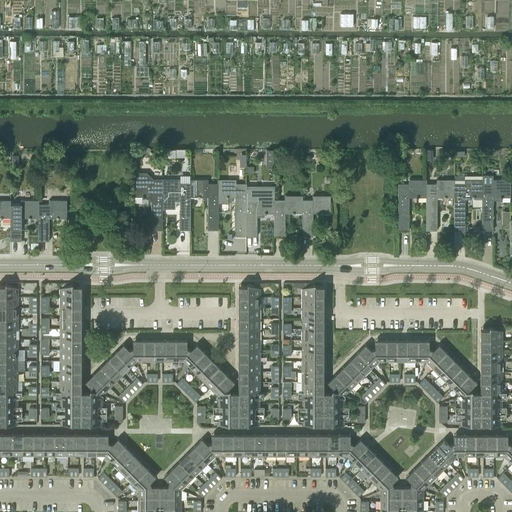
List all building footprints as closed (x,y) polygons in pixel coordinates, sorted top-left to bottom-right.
[(185,150),(163,150),(163,158),(175,158),(175,157),(185,157),(185,150)] [(134,172),(134,197),(144,197),(151,201),(151,212),(151,230),(162,230),(162,208),(162,179),(152,179),(146,172),(134,172)] [(162,179),(162,208),(175,208),(175,200),(179,200),(179,230),(190,230),(190,196),(190,183),(180,183),(180,179),(162,179)] [(218,202),(218,183),(208,183),(208,179),(190,179),(190,183),(190,196),(207,196),(207,230),(218,230),(218,202)] [(246,236),(245,198),(245,183),(236,183),(236,179),(218,179),(218,183),(218,202),(229,202),(229,196),(235,197),(235,236),(246,236)] [(426,197),(426,184),(426,180),(409,180),(409,184),(398,184),(398,230),(409,230),(409,197),(426,197)] [(426,184),(426,197),(426,230),(437,230),(436,197),(454,197),(454,184),(454,180),(436,180),(436,184),(426,184)] [(454,184),(454,197),(454,230),(465,230),(464,197),(482,197),(482,184),(482,180),(465,180),(465,184),(454,184)] [(482,184),(482,197),(482,230),(493,230),(493,197),(510,197),(510,180),(493,180),(493,184),(482,184)] [(245,198),(246,236),(257,236),(257,212),(273,213),(273,198),(273,195),(256,194),(256,198),(245,198)] [(273,198),(273,213),(274,213),(274,236),(285,236),(284,212),(302,212),(302,198),(302,194),(284,194),(284,199),(273,198)] [(302,198),(302,212),(302,236),(313,236),(312,212),(330,212),(330,195),(312,194),(312,198),(302,198)] [(0,217),(10,217),(10,203),(10,199),(0,199),(0,217)] [(10,203),(10,217),(10,240),(21,240),(21,217),(38,217),(38,203),(38,199),(20,199),(20,203),(10,203)] [(38,203),(38,217),(38,240),(49,241),(49,217),(66,217),(66,199),(49,199),(49,203),(38,203)] [(4,285),(0,284),(0,296),(17,296),(17,287),(5,282),(4,285)] [(72,283),(60,288),(60,296),(81,296),(81,285),(73,285),(72,283)] [(242,285),(239,285),(239,296),(242,296),(260,296),(260,288),(247,283),(246,285),(242,285)] [(314,283),(301,288),(301,296),(320,297),(323,297),(323,285),(320,285),(315,285),(314,283)] [(17,296),(0,296),(0,306),(17,307),(17,296)] [(81,296),(60,296),(60,307),(81,307),(81,296)] [(242,296),(239,296),(239,307),(242,307),(260,307),(260,296),(242,296)] [(320,297),(301,296),(301,307),(320,307),(323,307),(323,297),(320,297)] [(17,307),(0,306),(0,317),(17,317),(17,307)] [(81,307),(60,307),(60,317),(81,317),(81,307)] [(242,307),(239,307),(239,318),(242,318),(260,317),(260,307),(242,307)] [(320,307),(301,307),(301,318),(320,318),(323,318),(323,307),(320,307)] [(17,317),(0,317),(0,327),(17,328),(17,317)] [(81,317),(60,317),(60,328),(81,328),(81,317)] [(242,318),(239,318),(239,328),(242,328),(260,328),(260,317),(242,318)] [(320,318),(301,318),(301,328),(320,328),(323,328),(323,318),(320,318)] [(484,328),(480,328),(480,339),(484,339),(501,339),(501,332),(490,326),(488,328),(484,328)] [(0,327),(0,338),(17,338),(17,328),(0,327)] [(81,328),(60,328),(60,338),(81,338),(81,328)] [(242,328),(239,328),(239,339),(242,338),(260,338),(260,328),(242,328)] [(320,328),(301,328),(301,339),(320,339),(323,339),(323,328),(320,328)] [(17,338),(0,338),(0,349),(17,349),(17,338)] [(81,338),(60,338),(60,349),(81,349),(81,338)] [(242,338),(239,339),(239,349),(242,349),(260,349),(260,338),(242,338)] [(133,348),(131,348),(136,361),(144,361),(144,343),(144,339),(133,339),(133,343),(133,348)] [(155,340),(144,339),(144,343),(144,361),(155,361),(155,353),(155,343),(155,340)] [(320,339),(301,339),(301,349),(320,350),(323,350),(323,339),(320,339)] [(484,339),(480,339),(480,350),(484,350),(501,349),(501,339),(484,339)] [(164,340),(155,340),(155,343),(155,353),(155,361),(157,361),(162,361),(164,361),(164,351),(164,340)] [(176,340),(164,340),(164,351),(164,361),(176,361),(176,343),(176,340)] [(187,340),(176,340),(176,343),(176,361),(183,361),(189,348),(187,348),(187,343),(187,340)] [(375,348),(373,349),(378,362),(386,362),(386,340),(375,340),(375,348)] [(397,340),(386,340),(386,362),(397,362),(397,352),(397,343),(397,340)] [(406,340),(397,340),(397,343),(397,352),(397,362),(399,362),(406,362),(406,350),(406,340)] [(418,340),(406,340),(406,350),(406,362),(418,361),(418,340)] [(429,340),(418,340),(418,361),(425,361),(431,349),(429,348),(429,340)] [(123,343),(115,351),(118,354),(130,367),(136,361),(131,348),(129,349),(125,346),(123,343)] [(365,343),(357,351),(373,367),(378,362),(373,349),(371,349),(365,343)] [(189,348),(183,361),(188,367),(202,354),(204,351),(196,344),(194,346),(191,349),(189,348)] [(431,349),(425,361),(430,367),(446,352),(438,344),(433,349),(431,349)] [(17,349),(0,349),(0,359),(17,360),(17,349)] [(81,349),(60,349),(60,360),(81,360),(81,349)] [(242,349),(239,349),(239,360),(242,360),(260,360),(260,349),(242,349)] [(320,350),(301,349),(301,360),(320,360),(323,360),(323,350),(320,350)] [(484,350),(480,350),(480,360),(484,360),(501,360),(501,349),(484,350)] [(115,351),(107,359),(110,361),(123,374),(130,367),(118,354),(115,351)] [(202,354),(188,367),(196,374),(209,361),(212,359),(204,351),(202,354)] [(357,351),(350,359),(365,374),(373,367),(357,351)] [(446,352),(430,367),(438,374),(454,359),(446,352)] [(17,360),(0,359),(0,370),(17,370),(17,360)] [(107,359),(100,366),(103,369),(115,382),(123,374),(110,361),(107,359)] [(209,361),(196,374),(203,382),(217,369),(219,366),(212,359),(209,361)] [(350,359),(342,366),(358,382),(365,374),(350,359)] [(454,359),(438,374),(445,382),(461,367),(454,359)] [(81,360),(60,360),(60,370),(81,370),(81,360)] [(242,360),(239,360),(238,371),(242,370),(260,370),(260,360),(242,360)] [(320,360),(301,360),(301,371),(320,371),(323,371),(323,360),(320,360)] [(484,360),(480,360),(480,371),(484,371),(501,371),(501,360),(484,360)] [(100,366),(92,374),(95,376),(95,377),(108,389),(115,382),(103,369),(100,366)] [(217,369),(203,382),(211,389),(224,376),(227,374),(219,366),(217,369)] [(342,366),(335,374),(350,389),(358,382),(342,366)] [(461,367),(445,382),(453,389),(469,374),(461,367)] [(17,370),(0,370),(0,380),(17,381),(17,370)] [(81,370),(60,370),(60,381),(81,381),(81,370)] [(242,370),(238,371),(238,381),(242,381),(260,381),(260,370),(242,370)] [(320,371),(301,371),(301,381),(320,381),(323,381),(323,371),(320,371)] [(484,371),(480,371),(480,382),(484,382),(501,381),(501,371),(484,371)] [(92,374),(84,381),(87,384),(90,387),(90,389),(102,395),(108,389),(95,377),(95,376),(92,374)] [(224,376),(211,389),(216,395),(230,389),(229,388),(232,384),(234,382),(227,374),(224,376)] [(335,374),(327,382),(332,387),(332,389),(345,395),(350,389),(335,374)] [(469,374),(453,389),(458,394),(472,390),(471,388),(477,382),(469,374)] [(133,381),(139,386),(142,383),(137,377),(133,381)] [(180,386),(185,381),(182,377),(176,383),(180,386)] [(379,377),(376,381),(381,387),(385,383),(379,377)] [(422,387),(428,381),(424,378),(419,383),(422,387)] [(17,381),(0,380),(0,391),(21,391),(21,381),(17,381)] [(81,381),(60,381),(60,392),(77,392),(81,392),(81,381)] [(139,386),(133,381),(130,385),(135,390),(139,386)] [(184,390),(189,385),(185,381),(180,386),(184,390)] [(242,381),(238,381),(238,391),(242,391),(260,392),(260,381),(242,381)] [(320,381),(301,381),(301,392),(323,392),(323,381),(320,381)] [(372,385),(377,390),(381,387),(376,381),(372,385)] [(428,381),(422,387),(426,390),(431,385),(428,381)] [(484,382),(480,382),(480,392),(484,392),(501,392),(501,381),(484,382)] [(131,394),(135,390),(130,385),(126,388),(131,394)] [(189,385),(184,390),(188,394),(193,388),(189,385)] [(377,390),(372,385),(368,389),(374,394),(377,390)] [(430,394),(435,389),(431,385),(426,390),(430,394)] [(122,392),(128,398),(131,394),(126,388),(122,392)] [(193,388),(188,394),(191,397),(197,392),(193,388)] [(84,392),(81,392),(81,402),(84,402),(102,402),(102,395),(90,389),(89,392),(84,392)] [(230,389),(216,395),(216,402),(235,402),(238,402),(238,391),(235,391),(230,391),(230,389)] [(326,392),(323,392),(323,402),(326,402),(345,402),(345,395),(332,389),(331,392),(326,392)] [(374,394),(368,389),(365,392),(370,398),(374,394)] [(433,398),(439,392),(435,389),(430,394),(433,398)] [(472,390),(458,394),(458,402),(477,402),(480,402),(480,392),(477,392),(472,392),(472,390)] [(21,391),(0,391),(0,401),(17,402),(17,398),(21,398),(21,391)] [(242,391),(238,391),(238,402),(242,402),(260,402),(260,398),(264,398),(264,392),(260,392),(242,391)] [(60,392),(55,392),(55,398),(59,398),(59,402),(77,402),(81,402),(81,392),(77,392),(60,392)] [(128,398),(122,392),(118,396),(124,401),(128,398)] [(197,392),(191,397),(195,401),(200,396),(197,392)] [(301,392),(297,392),(297,398),(301,398),(301,402),(320,402),(323,402),(323,392),(301,392)] [(370,398),(365,392),(361,396),(366,401),(370,398)] [(439,392),(433,398),(437,402),(443,396),(439,392)] [(484,392),(480,392),(480,402),(484,402),(501,402),(501,399),(505,399),(505,392),(501,392),(484,392)] [(17,402),(0,401),(0,412),(21,413),(21,406),(17,406),(17,402)] [(59,406),(55,406),(56,412),(77,413),(81,413),(81,402),(77,402),(59,402),(59,406)] [(84,402),(81,402),(81,413),(84,413),(106,413),(106,406),(102,406),(102,402),(84,402)] [(216,407),(213,407),(213,413),(235,413),(238,413),(238,402),(235,402),(216,402),(216,407)] [(242,402),(238,402),(238,413),(242,413),(264,413),(264,407),(260,407),(260,402),(242,402)] [(301,406),(297,406),(297,413),(320,413),(323,413),(323,402),(320,402),(301,402),(301,406)] [(326,402),(323,402),(323,413),(326,413),(348,413),(348,407),(344,407),(345,402),(326,402)] [(458,407),(454,407),(454,413),(477,413),(480,413),(480,402),(477,402),(458,402),(458,407)] [(484,402),(480,402),(480,413),(484,413),(505,414),(505,407),(501,407),(501,402),(484,402)] [(21,413),(0,412),(0,423),(18,424),(18,419),(21,419),(21,413)] [(77,413),(56,412),(56,419),(59,419),(59,424),(77,424),(81,424),(81,413),(77,413)] [(84,413),(81,413),(81,424),(84,424),(100,424),(101,424),(102,424),(102,419),(106,419),(106,413),(84,413)] [(235,413),(213,413),(213,419),(216,419),(216,424),(235,424),(238,424),(238,413),(235,413)] [(242,413),(238,413),(238,424),(242,424),(260,424),(260,419),(264,419),(264,413),(242,413)] [(320,413),(297,413),(297,419),(301,419),(301,424),(320,424),(323,424),(323,413),(320,413)] [(326,413),(323,413),(323,424),(326,424),(344,424),(344,420),(348,420),(348,413),(326,413)] [(477,413),(454,413),(454,420),(459,420),(459,424),(469,424),(477,424),(480,424),(480,413),(477,413)] [(484,413),(480,413),(480,424),(484,424),(502,424),(502,420),(505,420),(505,414),(484,413)] [(12,434),(1,434),(1,447),(1,456),(12,456),(12,434)] [(23,434),(12,434),(12,456),(23,456),(23,434)] [(33,434),(23,434),(23,456),(33,456),(33,434)] [(44,434),(33,434),(33,456),(44,456),(44,434)] [(54,434),(44,434),(44,456),(54,456),(54,434)] [(65,434),(54,434),(54,456),(65,456),(65,434)] [(76,434),(65,434),(65,456),(76,456),(76,448),(76,434)] [(85,434),(76,434),(76,448),(76,456),(83,456),(85,456),(85,447),(85,434)] [(96,434),(85,434),(85,447),(85,456),(96,456),(96,434)] [(108,434),(96,434),(96,456),(104,456),(110,443),(108,442),(108,434)] [(211,442),(209,443),(214,456),(222,456),(222,434),(211,434),(211,442)] [(233,434),(222,434),(222,456),(233,456),(233,447),(233,437),(233,434)] [(243,434),(233,434),(233,437),(233,447),(233,456),(235,456),(240,456),(243,456),(243,447),(243,434)] [(254,434),(243,434),(243,447),(243,456),(254,456),(254,434)] [(265,434),(254,434),(254,456),(265,456),(265,434)] [(275,434),(265,434),(265,456),(275,456),(275,434)] [(286,434),(275,434),(275,456),(286,456),(286,434)] [(297,434),(286,434),(286,456),(296,456),(297,434)] [(307,434),(297,434),(296,456),(307,456),(307,434)] [(318,434),(307,434),(307,456),(318,456),(318,445),(318,434)] [(328,434),(318,434),(318,445),(318,456),(320,456),(325,456),(328,456),(328,446),(328,438),(328,434)] [(339,434),(328,434),(328,438),(328,446),(328,456),(339,456),(339,434)] [(350,434),(339,434),(339,456),(346,456),(352,443),(350,442),(350,434)] [(453,442),(451,443),(457,456),(464,456),(464,434),(453,434),(453,442)] [(476,434),(464,434),(464,456),(476,456),(476,448),(476,438),(476,434)] [(485,434),(476,434),(476,438),(476,448),(476,456),(478,456),(483,456),(485,456),(485,448),(485,434)] [(496,434),(485,434),(485,448),(485,456),(496,456),(496,434)] [(507,434),(496,434),(496,456),(504,456),(509,443),(507,443),(507,434)] [(110,443),(104,456),(110,461),(125,446),(117,438),(112,444),(110,443)] [(201,438),(193,446),(209,461),(214,456),(209,443),(207,444),(201,438)] [(352,443),(346,456),(352,461),(367,446),(360,438),(354,444),(352,443)] [(443,438),(436,446),(451,461),(457,456),(451,443),(449,444),(443,438)] [(125,446),(110,461),(117,468),(133,453),(125,446)] [(193,446),(186,453),(201,469),(209,461),(193,446)] [(367,446),(352,461),(359,469),(375,454),(367,446)] [(436,446),(428,453),(444,469),(451,461),(436,446)] [(133,453),(117,468),(125,476),(140,461),(133,453)] [(186,453),(178,461),(194,476),(201,469),(186,453)] [(428,453),(421,461),(436,476),(444,469),(428,453)] [(375,454),(359,469),(367,476),(382,461),(375,454)] [(140,461),(125,476),(132,483),(148,468),(140,461)] [(178,461),(171,468),(187,483),(194,476),(178,461)] [(382,461),(367,476),(374,484),(390,469),(382,461)] [(421,461),(413,468),(429,484),(436,476),(421,461)] [(148,468),(132,483),(138,489),(151,484),(150,482),(156,476),(148,468)] [(171,468),(163,476),(169,482),(168,484),(181,489),(187,483),(171,468)] [(413,468),(405,476),(408,479),(411,482),(410,484),(423,489),(429,484),(413,468)] [(390,469),(374,484),(380,489),(393,484),(392,482),(398,476),(390,469)] [(102,481),(107,476),(103,472),(98,477),(102,481)] [(212,475),(217,481),(221,477),(216,472),(212,475)] [(343,481),(349,476),(345,472),(340,477),(343,481)] [(454,476),(459,481),(463,478),(458,472),(454,476)] [(501,481),(506,476),(503,472),(497,477),(501,481)] [(208,479),(214,485),(217,481),(212,475),(208,479)] [(107,476),(102,481),(105,485),(111,479),(107,476)] [(347,485),(353,479),(349,476),(343,481),(347,485)] [(450,479),(456,485),(459,481),(454,476),(450,479)] [(506,476),(501,481),(505,485),(510,480),(506,476)] [(111,479),(105,485),(109,488),(114,483),(111,479)] [(214,485),(208,479),(205,483),(210,488),(214,485)] [(353,479),(347,485),(351,488),(356,483),(353,479)] [(456,485),(450,479),(447,483),(452,489),(456,485)] [(114,483),(109,488),(113,492),(118,487),(114,483)] [(206,492),(210,488),(205,483),(201,487),(206,492)] [(356,483),(351,488),(355,492),(360,487),(356,483)] [(452,489),(447,483),(443,487),(448,492),(452,489)] [(151,484),(138,489),(138,497),(156,497),(159,497),(159,486),(151,486),(151,484)] [(163,486),(159,486),(159,497),(181,497),(181,489),(168,484),(167,486),(163,486)] [(393,484),(380,489),(380,497),(398,497),(402,497),(402,486),(394,486),(393,484)] [(410,486),(402,486),(402,497),(423,497),(423,489),(410,484),(410,486)] [(118,487),(113,492),(116,496),(122,490),(118,487)] [(202,496),(206,492),(201,487),(197,490),(202,496)] [(360,487),(355,492),(359,496),(364,490),(360,487)] [(448,492),(443,487),(439,491),(445,496),(448,492)] [(156,497),(138,497),(138,507),(156,507),(159,507),(159,497),(156,497)] [(181,497),(159,497),(159,507),(181,507),(181,497)] [(398,497),(380,497),(380,508),(398,508),(402,508),(402,497),(398,497)] [(423,497),(402,497),(402,508),(423,508),(423,497)]
